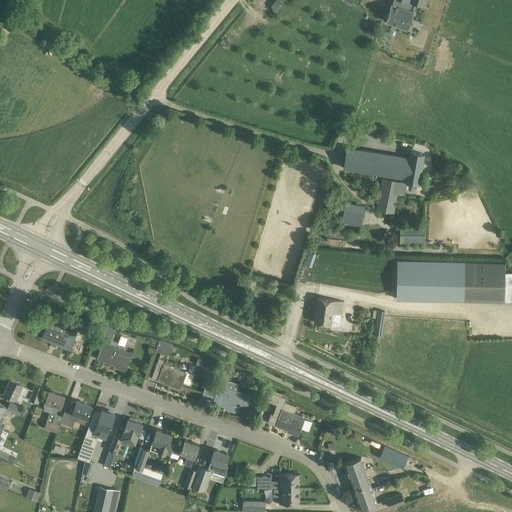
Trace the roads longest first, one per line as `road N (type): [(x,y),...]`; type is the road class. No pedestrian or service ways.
road 1 (primary): [(511,474),(45,251)]
road 2 (residential): [(344,511),(309,456),(0,343)]
road 3 (unclassified): [(58,213),(235,0)]
